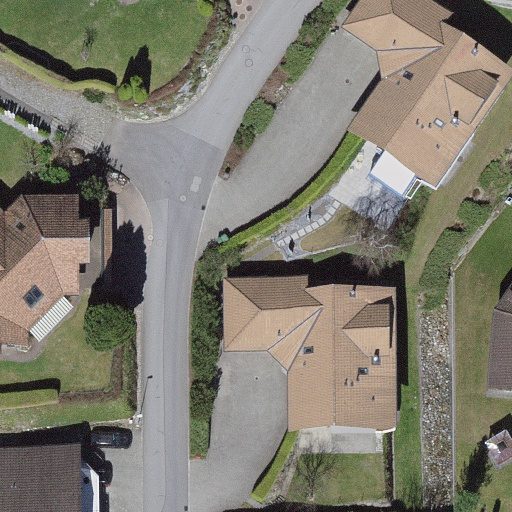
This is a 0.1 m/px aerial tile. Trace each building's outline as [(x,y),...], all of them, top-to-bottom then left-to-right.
[(511,126),(511,77),(410,0),(373,0),(344,38),(404,84),(359,144),(447,211),(511,126)] [(9,218),(0,227),(0,372),(12,372),(88,292),(91,211),(9,218)] [(401,298),(232,298),(232,372),(299,372),(299,446),(401,446),(401,298)] [(511,353),(496,378),(511,388),(511,353)] [(96,511),(96,453),(0,453),(0,511),(96,511)]
